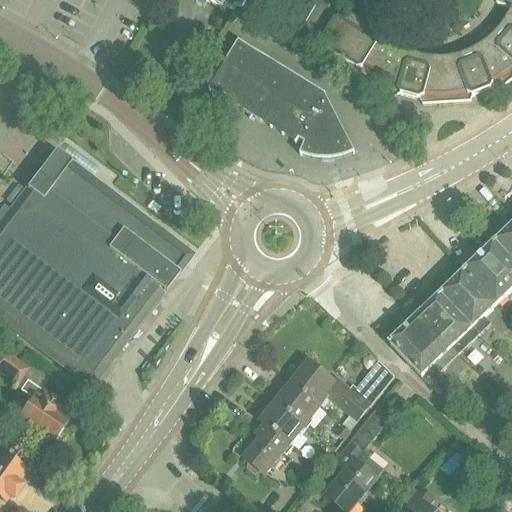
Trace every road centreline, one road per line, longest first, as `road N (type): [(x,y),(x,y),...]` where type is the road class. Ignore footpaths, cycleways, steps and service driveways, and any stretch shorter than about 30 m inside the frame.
road 1 (tertiary): [(250,210),(82,79),(0,33)]
road 2 (residential): [(511,471),(298,267)]
road 3 (secondary): [(310,227),(511,134)]
road 4 (secondary): [(141,455),(254,269)]
